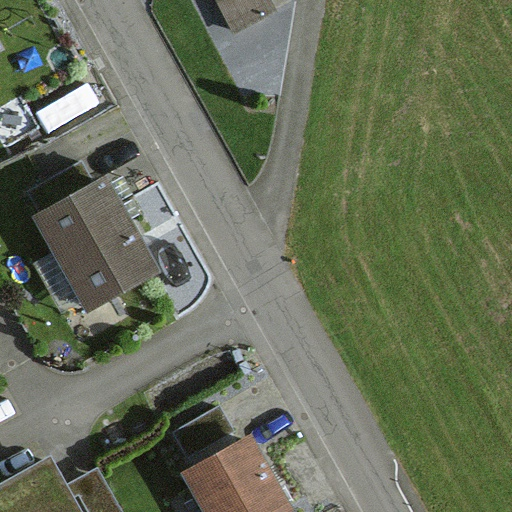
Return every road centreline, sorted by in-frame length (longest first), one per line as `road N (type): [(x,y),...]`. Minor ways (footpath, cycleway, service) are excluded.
road 1 (residential): [(102,0),(274,300)]
road 2 (residential): [(0,453),(274,300)]
road 3 (residential): [(274,300),(390,511)]
